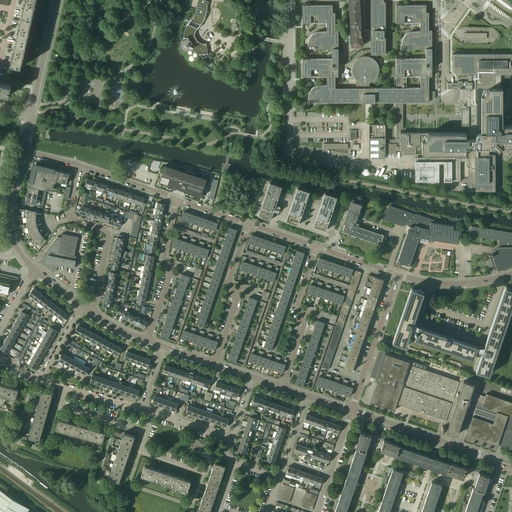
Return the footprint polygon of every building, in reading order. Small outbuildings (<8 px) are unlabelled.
[(32,17),(36,0),(25,0),(24,6),(22,15),(32,17)] [(205,18),(205,17),(206,17),(207,13),(206,13),(207,12),(207,11),(207,9),(207,8),(207,7),(207,6),(208,6),(208,5),(207,5),(204,4),(204,2),(205,0),(198,0),(198,1),(197,2),(197,4),(197,5),(197,6),(197,8),(196,12),(196,13),(195,14),(195,15),(194,16),(193,18),(193,19),(192,20),(190,21),(191,22),(191,21),(201,25),(200,25),(201,25),(201,24),(202,24),(202,23),(203,23),(204,21),(204,20),(205,19),(205,18)] [(338,31),(335,31),(335,12),(332,12),(332,5),(311,5),(303,5),(303,23),(311,23),(327,23),(327,31),(319,32),(318,32),(317,32),(316,32),(315,33),(314,33),(313,34),(312,35),(311,36),(310,37),(310,38),(309,39),(309,40),(309,41),(309,42),(308,46),(318,46),(318,49),(332,49),(332,59),(311,59),(303,59),(303,77),(311,77),(311,69),(319,69),(319,74),(327,74),(327,77),(327,85),(318,86),(317,86),(316,86),(315,86),(314,87),(313,87),(313,88),(312,88),(312,89),(311,89),(311,90),(310,90),(310,91),(310,92),(309,92),(309,93),(309,94),(308,99),(318,99),(318,102),(395,102),(395,117),(396,117),(396,139),(385,139),(385,124),(369,124),(369,158),(376,158),(378,158),(382,158),(383,158),(385,158),(385,154),(386,154),(392,154),(397,154),(397,151),(400,151),(401,151),(401,154),(421,154),(425,154),(425,155),(425,157),(415,158),(415,160),(415,168),(415,175),(415,178),(415,179),(415,180),(416,180),(431,180),(439,180),(439,168),(439,166),(439,162),(441,162),(444,162),(444,167),(444,168),(444,175),(444,180),(451,180),(460,180),(460,179),(467,179),(468,179),(468,191),(495,191),(495,177),(495,176),(495,159),(495,158),(495,154),(495,153),(496,152),(497,152),(501,149),(500,148),(503,145),(505,145),(505,146),(511,146),(511,125),(504,125),(502,125),(502,123),(502,118),(502,110),(505,110),(505,96),(505,88),(501,88),(501,74),(511,74),(511,53),(492,53),(489,53),(453,54),(452,54),(452,70),(458,70),(458,74),(468,74),(468,81),(465,81),(465,83),(464,83),(463,83),(462,84),(462,85),(462,86),(462,87),(463,87),(464,87),(465,87),(465,88),(465,89),(459,89),(459,100),(466,100),(466,106),(464,106),(464,115),(461,115),(461,125),(468,125),(468,132),(458,132),(456,132),(401,133),(401,129),(403,129),(403,102),(429,102),(429,99),(435,99),(435,92),(429,92),(429,76),(432,76),(432,30),(429,31),(429,12),(426,12),(426,5),(404,5),(396,5),(396,23),(404,23),(404,15),(412,15),(412,20),(420,20),(420,31),(412,32),(411,32),(410,32),(409,32),(408,33),(407,33),(407,34),(406,34),(405,35),(404,36),(404,37),(403,37),(403,38),(403,39),(403,40),(402,46),(411,46),(411,49),(426,49),(426,59),(404,59),(396,59),(396,77),(396,84),(396,88),(369,88),(369,82),(370,82),(371,82),(372,82),(372,81),(373,81),(373,80),(374,80),(375,80),(375,79),(376,78),(377,77),(377,76),(378,75),(378,74),(379,73),(379,72),(379,71),(379,70),(379,69),(379,68),(379,67),(379,66),(378,65),(378,64),(378,63),(377,63),(377,62),(376,61),(376,54),(386,54),(385,0),(370,0),(371,30),(367,30),(367,29),(365,29),(365,30),(364,30),(362,30),(359,0),(348,0),(351,34),(350,34),(350,35),(350,43),(351,43),(352,46),(363,46),(362,39),(371,38),(371,57),(370,57),(369,56),(368,56),(367,56),(366,56),(365,56),(364,56),(363,56),(362,56),(362,57),(361,57),(360,57),(359,58),(358,58),(358,59),(357,59),(356,60),(355,61),(355,62),(354,62),(354,63),(353,64),(353,65),(353,66),(352,67),(352,68),(352,69),(352,70),(352,71),(352,72),(353,73),(353,74),(353,75),(354,75),(354,76),(354,77),(355,77),(355,78),(356,79),(356,88),(335,88),(335,76),(338,76),(338,44),(338,31)] [(27,42),(32,17),(22,15),(18,31),(16,40),(27,42)] [(197,40),(197,39),(198,39),(197,37),(195,37),(195,36),(195,35),(195,34),(195,33),(195,32),(196,32),(197,29),(198,28),(197,29),(188,24),(187,25),(187,26),(186,27),(185,28),(185,29),(185,30),(184,31),(184,32),(184,34),(184,35),(184,36),(184,37),(184,38),(185,39),(184,39),(183,40),(182,40),(182,41),(181,42),(181,43),(181,44),(180,44),(180,45),(181,46),(181,47),(181,48),(182,48),(182,49),(183,50),(184,50),(185,51),(186,51),(187,51),(188,51),(189,50),(190,50),(191,49),(192,50),(193,50),(196,52),(199,53),(201,54),(202,54),(203,54),(204,54),(206,54),(207,54),(208,54),(212,53),(208,53),(207,44),(207,43),(203,44),(202,43),(201,43),(200,42),(199,42),(198,41),(197,40)] [(21,67),(27,42),(16,40),(13,56),(11,64),(21,67)] [(0,82),(0,93),(9,96),(12,85),(0,82)] [(67,183),(70,173),(67,172),(67,173),(61,171),(59,171),(55,170),(55,169),(46,167),(44,166),(42,166),(39,166),(34,165),(33,172),(33,173),(32,173),(29,186),(29,187),(28,188),(29,188),(28,192),(27,194),(26,200),(26,199),(26,201),(26,202),(36,204),(39,189),(44,190),(47,190),(48,188),(52,190),(53,187),(55,182),(56,183),(57,181),(67,183)] [(207,179),(194,175),(186,172),(165,165),(162,174),(159,183),(176,189),(177,188),(178,188),(179,188),(179,189),(181,190),(184,191),(184,192),(201,197),(207,179)] [(91,188),(94,181),(88,178),(85,186),(91,188)] [(210,193),(208,199),(211,200),(213,200),(218,181),(213,179),(212,185),(210,193)] [(97,190),(99,182),(94,181),(91,188),(97,190)] [(103,192),(105,184),(99,182),(97,190),(103,192)] [(108,194),(111,186),(105,184),(103,192),(108,194)] [(277,199),(281,188),(269,184),(258,216),(270,220),(274,210),(277,199)] [(114,196),(116,188),(111,186),(108,194),(114,196)] [(120,198),(122,190),(116,188),(114,196),(120,198)] [(298,225),(309,192),(297,188),(286,221),(298,225)] [(125,200),(128,192),(122,190),(120,198),(125,200)] [(131,201),(133,194),(128,192),(125,200),(131,201)] [(326,231),(337,197),(325,193),(314,227),(326,231)] [(136,203),(139,196),(133,194),(131,201),(136,203)] [(142,205),(145,198),(139,196),(136,203),(142,205)] [(359,211),(361,205),(352,202),(350,208),(359,211)] [(385,214),(383,219),(394,223),(404,226),(404,224),(409,225),(406,234),(397,262),(402,264),(402,263),(409,266),(419,237),(427,238),(427,240),(429,240),(431,240),(431,239),(455,243),(455,240),(458,241),(459,235),(459,234),(460,234),(461,230),(459,230),(453,229),(454,225),(435,222),(435,220),(419,214),(416,214),(388,205),(388,206),(387,209),(386,209),(386,211),(385,210),(384,213),(385,214)] [(85,215),(88,208),(82,206),(80,213),(85,215)] [(35,213),(35,212),(20,208),(24,209),(24,210),(19,209),(24,211),(24,212),(24,214),(24,215),(23,217),(23,219),(24,220),(24,222),(24,224),(19,225),(24,224),(24,226),(19,227),(24,226),(25,228),(25,230),(25,231),(26,233),(27,234),(27,236),(28,237),(29,239),(25,241),(25,242),(29,239),(30,241),(26,243),(26,244),(30,241),(31,243),(32,244),(34,246),(35,247),(36,248),(37,249),(38,250),(47,241),(45,239),(44,240),(43,239),(42,238),(41,237),(40,236),(39,234),(39,233),(38,232),(37,231),(37,229),(36,228),(36,226),(35,225),(35,223),(35,222),(35,220),(35,219),(35,217),(35,216),(35,214),(35,213)] [(91,217),(93,210),(88,208),(85,215),(91,217)] [(97,219),(99,212),(96,211),(97,209),(94,208),(94,210),(93,210),(91,217),(97,219)] [(357,217),(359,211),(350,208),(348,214),(357,217)] [(108,223),(110,216),(108,215),(109,211),(106,211),(105,214),(102,221),(108,223)] [(187,221),(189,213),(184,211),(181,219),(187,221)] [(102,221),(105,214),(99,212),(97,219),(102,221)] [(193,223),(195,215),(189,213),(187,221),(193,223)] [(113,225),(117,214),(115,214),(114,217),(110,216),(108,223),(113,225)] [(120,227),(122,220),(116,218),(117,215),(117,214),(113,225),(120,227)] [(355,223),(357,217),(348,214),(346,220),(348,221),(352,222),(355,223)] [(198,225),(201,217),(195,215),(193,223),(198,225)] [(204,227),(207,219),(201,217),(198,225),(204,227)] [(210,229),(213,221),(207,219),(204,227),(210,229)] [(215,231),(218,223),(213,221),(210,229),(215,231)] [(349,234),(352,222),(348,221),(347,222),(344,221),(343,223),(345,224),(342,232),(349,234)] [(359,225),(359,224),(355,223),(352,222),(349,234),(356,237),(359,228),(358,228),(359,225)] [(511,246),(511,245),(511,232),(470,226),(469,235),(482,237),(499,240),(499,247),(498,247),(491,252),(494,259),(491,260),(492,263),(495,262),(497,269),(505,270),(511,265),(511,246)] [(233,240),(237,230),(229,227),(225,237),(233,240)] [(363,239),(366,230),(359,228),(356,237),(363,239)] [(369,241),(372,233),(366,230),(363,239),(369,241)] [(383,236),(384,235),(380,234),(380,235),(372,233),(369,241),(383,246),(386,237),(383,236)] [(78,237),(62,234),(61,237),(57,237),(38,261),(39,261),(53,272),(56,268),(58,265),(74,268),(76,256),(75,255),(78,237)] [(123,245),(124,239),(125,236),(119,235),(118,238),(117,237),(116,244),(123,245)] [(181,249),(185,236),(183,235),(182,239),(183,239),(182,240),(179,239),(176,248),(181,249)] [(254,244),(257,236),(251,235),(249,242),(254,244)] [(261,247),(263,239),(257,236),(254,244),(261,247)] [(231,247),(233,240),(225,237),(223,245),(231,247)] [(189,252),(194,239),(191,238),(190,242),(191,242),(191,243),(188,242),(185,251),(189,252)] [(266,248),(269,240),(263,239),(261,247),(266,248)] [(272,250),(275,243),(269,240),(266,248),(272,250)] [(198,255),(202,242),(200,241),(199,244),(200,245),(199,246),(196,245),(193,254),(198,255)] [(278,252),(281,244),(275,243),(272,250),(278,252)] [(155,252),(157,245),(148,244),(147,247),(145,247),(144,252),(154,254),(154,251),(155,252)] [(206,258),(210,248),(211,245),(208,244),(207,247),(208,248),(208,249),(205,248),(202,257),(206,258)] [(229,253),(231,247),(223,245),(221,250),(229,253)] [(127,254),(127,252),(122,251),(114,249),(113,255),(121,257),(124,258),(125,254),(127,254)] [(227,259),(229,253),(221,250),(219,256),(227,259)] [(302,259),(305,253),(297,250),(294,257),(302,259)] [(225,264),(227,259),(219,256),(217,261),(225,264)] [(300,265),(302,259),(294,257),(293,262),(300,265)] [(248,272),(253,259),(251,258),(249,262),(250,262),(250,263),(247,262),(244,271),(248,272)] [(322,267),(325,259),(319,258),(316,265),(322,267)] [(328,269),(330,261),(325,259),(322,267),(328,269)] [(223,270),(225,264),(217,261),(215,267),(223,270)] [(257,275),(261,262),(259,261),(258,265),(259,265),(258,266),(255,265),(252,274),(257,275)] [(333,271),(336,263),(330,261),(328,269),(333,271)] [(298,271),(300,265),(293,262),(291,268),(298,271)] [(339,273),(341,265),(336,263),(333,271),(339,273)] [(265,278),(270,265),(268,264),(266,267),(267,268),(267,269),(264,268),(261,277),(265,278)] [(344,275),(347,267),(341,265),(339,273),(344,275)] [(221,275),(223,270),(215,267),(213,272),(221,275)] [(274,281),(277,271),(278,268),(276,267),(275,270),(276,271),(275,272),(272,271),(269,280),(274,281)] [(351,277),(353,269),(347,267),(344,275),(351,277)] [(296,277),(298,271),(291,268),(289,274),(296,277)] [(120,276),(121,271),(112,269),(111,272),(110,272),(109,278),(116,279),(117,276),(120,276)] [(359,280),(362,272),(355,270),(353,277),(359,280)] [(219,281),(221,275),(213,272),(211,279),(219,281)] [(187,283),(189,277),(182,274),(179,281),(187,283)] [(296,277),(289,274),(287,279),(295,282),(296,277)] [(0,298),(5,299),(8,294),(9,294),(12,290),(11,290),(13,288),(11,287),(16,279),(0,275),(0,298)] [(380,291),(384,280),(375,277),(368,275),(364,286),(367,287),(380,291)] [(357,286),(359,280),(353,277),(351,282),(352,283),(353,282),(357,286)] [(293,287),(295,282),(287,279),(285,285),(293,287)] [(185,289),(187,283),(179,281),(177,287),(185,289)] [(316,295),(320,282),(318,282),(317,285),(318,285),(317,286),(314,285),(311,294),(316,295)] [(215,292),(217,286),(209,284),(207,290),(215,292)] [(324,298),(329,285),(326,284),(325,288),(326,288),(326,289),(323,288),(320,297),(324,298)] [(291,293),(293,287),(285,285),(283,290),(291,293)] [(333,301),(337,288),(335,287),(334,291),(335,291),(334,292),(331,291),(328,300),(333,301)] [(365,293),(378,297),(380,291),(367,287),(365,293)] [(33,298),(38,292),(33,288),(28,294),(33,298)] [(511,290),(506,288),(485,348),(482,358),(478,370),(488,373),(511,302),(511,290)] [(408,334),(412,323),(422,293),(412,289),(394,341),(404,345),(408,334)] [(213,299),(215,292),(207,290),(205,296),(213,299)] [(289,299),(291,293),(283,290),(281,296),(289,299)] [(341,304),(344,296),(346,291),(344,290),(342,293),(343,294),(343,295),(340,294),(337,303),(341,304)] [(267,301),(270,293),(264,291),(261,299),(267,301)] [(38,302),(43,296),(38,292),(33,298),(38,302)] [(181,300),(183,294),(175,292),(173,297),(181,300)] [(376,303),(378,297),(365,293),(363,298),(361,297),(360,298),(376,303)] [(145,303),(146,297),(139,295),(137,302),(138,302),(137,305),(142,306),(141,312),(147,313),(148,307),(143,306),(144,303),(145,303)] [(43,306),(48,299),(43,296),(38,302),(43,306)] [(287,305),(289,299),(281,296),(279,302),(287,305)] [(179,306),(181,300),(173,297),(171,303),(179,306)] [(255,306),(257,300),(249,297),(247,303),(255,306)] [(360,298),(359,303),(374,308),(376,303),(360,298)] [(48,309),(53,303),(48,299),(43,306),(48,309)] [(209,309),(212,303),(204,301),(202,307),(209,309)] [(53,313),(58,307),(53,303),(48,309),(53,313)] [(177,312),(179,306),(171,303),(169,309),(177,312)] [(253,311),(255,306),(247,303),(245,308),(253,311)] [(372,314),(374,308),(359,303),(357,309),(372,314)] [(58,317),(63,311),(58,307),(53,313),(58,317)] [(208,315),(209,309),(202,307),(200,312),(208,315)] [(283,316),(285,310),(277,307),(275,313),(283,316)] [(251,317),(253,311),(245,308),(243,314),(251,317)] [(27,319),(29,315),(30,312),(24,309),(23,312),(22,311),(20,315),(27,319)] [(175,318),(177,312),(169,309),(167,315),(175,318)] [(372,314),(357,309),(355,314),(357,315),(370,319),(372,314)] [(128,320),(131,313),(126,311),(123,310),(120,315),(123,316),(123,318),(128,320)] [(68,315),(63,311),(58,317),(63,321),(68,315)] [(206,320),(208,315),(200,312),(198,318),(206,320)] [(133,323),(137,316),(131,313),(128,320),(133,323)] [(281,321),(283,316),(275,313),(273,319),(281,321)] [(249,323),(251,317),(243,314),(241,320),(249,323)] [(23,324),(27,319),(20,315),(17,320),(23,324)] [(368,325),(370,319),(357,315),(355,321),(368,325)] [(139,326),(142,319),(137,316),(133,323),(139,326)] [(204,327),(206,320),(198,318),(196,324),(204,327)] [(144,329),(148,322),(142,319),(139,326),(144,329)] [(279,327),(281,321),(273,319),(271,324),(279,327)] [(20,330),(23,324),(17,320),(13,326),(20,330)] [(172,329),(174,323),(166,320),(164,326),(172,329)] [(247,328),(249,323),(241,320),(239,325),(247,328)] [(322,330),(325,323),(317,320),(314,328),(322,330)] [(366,331),(368,325),(355,321),(352,332),(364,336),(366,331)] [(420,328),(412,323),(408,334),(417,337),(417,339),(472,358),(473,354),(475,348),(420,328)] [(277,333),(279,327),(271,324),(269,331),(277,333)] [(79,335),(83,328),(78,325),(74,332),(79,335)] [(245,334),(247,328),(239,325),(237,331),(245,334)] [(17,336),(20,330),(13,326),(10,332),(17,336)] [(54,336),(57,330),(50,327),(47,332),(54,336)] [(189,341),(194,328),(192,327),(191,330),(191,331),(191,332),(188,331),(185,340),(189,341)] [(85,338),(89,331),(83,328),(79,335),(85,338)] [(198,344),(202,331),(200,330),(199,333),(200,334),(199,335),(196,334),(194,343),(198,344)] [(90,340),(94,333),(89,331),(85,338),(90,340)] [(168,339),(170,334),(162,331),(160,337),(168,339)] [(243,340),(245,334),(237,331),(235,337),(243,340)] [(275,339),(277,333),(269,331),(267,336),(275,339)] [(14,342),(17,336),(10,332),(7,338),(14,342)] [(54,336),(47,332),(44,338),(51,342),(54,336)] [(362,342),(364,336),(352,332),(350,338),(362,342)] [(96,343),(100,336),(94,333),(90,340),(96,343)] [(206,347),(211,334),(209,333),(208,336),(208,337),(208,338),(205,337),(202,346),(206,347)] [(102,347),(106,340),(100,336),(96,343),(102,347)] [(215,350),(218,341),(219,337),(217,336),(216,339),(217,339),(216,341),(213,340),(211,348),(215,350)] [(242,345),(243,340),(235,337),(234,342),(242,345)] [(317,346),(319,340),(311,337),(309,343),(317,346)] [(10,348),(14,342),(7,338),(4,344),(10,348)] [(48,347),(51,342),(44,338),(41,343),(48,347)] [(360,348),(362,342),(350,338),(348,344),(360,348)] [(107,349),(111,342),(106,340),(102,347),(107,349)] [(271,350),(273,344),(265,341),(263,347),(271,350)] [(113,352),(116,345),(111,342),(107,349),(113,352)] [(239,351),(242,345),(234,342),(231,349),(239,351)] [(44,353),(48,347),(41,343),(38,349),(44,353)] [(315,352),(317,346),(309,343),(307,349),(315,352)] [(8,353),(10,348),(4,344),(1,349),(8,353)] [(358,354),(360,348),(348,344),(346,349),(358,354)] [(122,348),(116,345),(113,352),(118,355),(122,348)] [(356,359),(358,354),(346,349),(343,348),(341,354),(347,356),(356,359)] [(482,358),(485,348),(477,348),(475,348),(473,354),(482,358)] [(41,358),(44,353),(38,349),(34,354),(41,358)] [(238,357),(239,351),(231,349),(230,354),(238,357)] [(313,358),(315,352),(307,349),(305,355),(313,358)] [(378,382),(371,402),(372,404),(372,402),(381,405),(380,407),(382,406),(383,408),(384,406),(393,409),(392,411),(394,410),(396,404),(445,421),(444,426),(442,426),(441,430),(456,435),(460,423),(465,425),(469,426),(467,434),(500,446),(511,449),(511,402),(486,394),(485,397),(475,393),(479,382),(461,376),(459,381),(425,370),(426,366),(385,351),(379,349),(378,352),(373,367),(378,369),(375,378),(375,381),(378,382)] [(257,364),(261,351),(259,350),(258,354),(259,354),(258,355),(255,354),(253,363),(257,364)] [(130,361),(133,353),(127,351),(124,359),(130,361)] [(63,363),(67,356),(62,353),(59,360),(63,363)] [(136,363),(139,355),(133,353),(130,361),(136,363)] [(265,367),(270,354),(268,353),(267,356),(267,357),(267,358),(264,357),(261,366),(265,367)] [(41,358),(34,354),(31,360),(38,364),(41,358)] [(236,363),(238,357),(230,354),(228,360),(236,363)] [(347,356),(341,354),(337,366),(343,368),(352,371),(356,359),(347,356)] [(142,365),(144,357),(139,355),(136,363),(142,365)] [(311,363),(313,358),(305,355),(303,361),(311,363)] [(69,366),(73,359),(67,356),(63,363),(69,366)] [(274,370),(278,357),(276,356),(275,359),(276,360),(275,361),(272,360),(270,369),(274,370)] [(148,367),(151,360),(144,357),(142,365),(148,367)] [(328,369),(330,364),(328,362),(325,358),(322,367),(328,369)] [(75,369),(78,362),(73,359),(69,366),(75,369)] [(283,373),(285,365),(285,364),(287,360),(285,359),(284,362),(284,363),(284,364),(281,363),(278,372),(283,373)] [(36,369),(38,364),(31,360),(29,365),(36,369)] [(309,369),(311,363),(303,361),(301,366),(309,369)] [(80,372),(84,365),(78,362),(75,369),(80,372)] [(90,368),(84,365),(80,372),(86,375),(90,368)] [(168,374),(171,367),(165,365),(163,372),(168,374)] [(307,375),(309,369),(301,366),(299,372),(307,375)] [(174,376),(176,368),(171,367),(168,374),(174,376)] [(179,378),(182,370),(176,368),(174,376),(179,378)] [(185,380),(188,372),(182,370),(179,378),(185,380)] [(191,382),(193,374),(188,372),(185,380),(191,382)] [(324,387),(329,374),(327,373),(326,377),(327,377),(326,378),(323,377),(320,386),(324,387)] [(196,384),(199,376),(193,374),(191,382),(196,384)] [(101,386),(104,378),(98,376),(95,384),(101,386)] [(202,385),(204,378),(199,376),(196,384),(202,385)] [(333,390),(337,377),(335,376),(334,379),(335,380),(334,381),(332,380),(329,389),(333,390)] [(303,386),(305,380),(297,377),(295,383),(303,386)] [(107,388),(110,380),(104,378),(101,386),(107,388)] [(208,388),(211,380),(204,378),(202,385),(208,388)] [(341,393),(346,380),(344,379),(343,382),(343,383),(343,384),(340,383),(337,392),(341,393)] [(113,390),(116,382),(110,380),(107,388),(113,390)] [(219,393),(222,383),(217,381),(213,391),(219,393)] [(119,392),(122,384),(116,382),(113,390),(119,392)] [(350,396),(353,388),(355,383),(352,382),(351,385),(352,386),(352,387),(349,386),(346,395),(350,396)] [(225,395),(228,385),(222,383),(219,393),(225,395)] [(125,394),(127,386),(122,384),(119,392),(125,394)] [(16,400),(19,389),(4,385),(1,396),(16,400)] [(230,397),(231,394),(234,387),(228,385),(225,395),(230,397)] [(131,396),(134,388),(127,386),(125,394),(131,396)] [(237,396),(239,389),(234,387),(231,394),(237,396)] [(137,398),(140,391),(134,388),(131,396),(137,398)] [(48,412),(51,398),(53,394),(42,391),(37,409),(48,412)] [(158,405),(160,397),(154,395),(152,403),(158,405)] [(257,405),(260,398),(254,396),(252,403),(257,405)] [(164,407),(166,399),(160,397),(158,405),(164,407)] [(263,407),(266,400),(260,398),(257,405),(263,407)] [(169,409),(172,401),(166,399),(164,407),(169,409)] [(269,409),(271,402),(266,400),(263,407),(269,409)] [(176,411),(178,403),(172,401),(169,409),(176,411)] [(274,411),(277,404),(271,402),(269,409),(274,411)] [(280,413),(282,406),(277,404),(274,411),(280,413)] [(286,415),(288,408),(282,406),(280,413),(286,415)] [(197,416),(200,409),(194,407),(191,414),(197,416)] [(292,417),(294,410),(288,408),(286,415),(292,417)] [(43,427),(46,418),(48,412),(37,409),(33,424),(43,427)] [(203,418),(206,411),(200,409),(197,416),(203,418)] [(209,420),(211,413),(206,411),(203,418),(209,420)] [(214,422),(217,415),(211,413),(209,420),(214,422)] [(310,423),(312,416),(307,414),(304,421),(310,423)] [(220,424),(223,417),(217,415),(214,422),(220,424)] [(255,424),(257,419),(250,416),(248,422),(255,424)] [(315,425),(318,418),(312,416),(310,423),(315,425)] [(227,426),(230,419),(223,417),(220,424),(227,426)] [(321,427),(323,420),(318,418),(315,425),(321,427)] [(72,434),(75,424),(59,419),(56,430),(72,434)] [(327,429),(329,421),(323,420),(321,427),(327,429)] [(332,431),(335,423),(329,421),(327,429),(332,431)] [(253,430),(255,424),(248,422),(246,427),(253,430)] [(338,433),(341,426),(335,423),(332,431),(338,433)] [(39,441),(41,434),(43,427),(33,424),(29,438),(30,438),(28,442),(38,444),(39,440),(39,441)] [(88,439),(91,428),(75,424),(72,434),(88,439)] [(284,434),(286,428),(278,426),(276,432),(284,434)] [(251,436),(253,430),(246,427),(244,433),(251,436)] [(106,432),(99,430),(91,428),(88,439),(103,443),(106,432)] [(129,454),(132,445),(135,436),(125,432),(118,451),(129,454)] [(282,440),(284,434),(276,432),(275,437),(282,440)] [(371,436),(361,432),(358,441),(368,444),(371,436)] [(249,441),(251,436),(244,433),(242,439),(249,441)] [(280,446),(282,440),(275,437),(273,443),(280,446)] [(247,447),(249,441),(242,439),(240,444),(247,447)] [(389,453),(392,443),(384,440),(380,450),(389,453)] [(365,451),(368,444),(358,441),(355,448),(357,448),(366,452),(366,451),(365,451)] [(278,451),(280,446),(273,443),(271,449),(278,451)] [(396,456),(399,447),(399,446),(392,443),(389,453),(395,455),(395,456),(396,456)] [(245,453),(247,447),(240,444),(238,450),(245,453)] [(305,455),(307,447),(302,445),(299,453),(305,455)] [(311,457),(313,449),(307,447),(305,455),(311,457)] [(404,459),(407,449),(399,447),(396,456),(404,459)] [(363,460),(366,452),(357,448),(354,457),(363,460)] [(276,457),(278,451),(271,449),(269,454),(276,457)] [(316,459),(319,451),(313,449),(311,457),(316,459)] [(412,462),(415,452),(407,449),(404,459),(412,462)] [(124,469),(127,460),(129,454),(118,451),(113,465),(124,469)] [(322,461),(324,453),(319,451),(316,459),(322,461)] [(420,464),(423,455),(415,452),(412,462),(420,464)] [(331,455),(324,453),(322,461),(328,463),(331,455)] [(274,463),(276,457),(269,454),(267,460),(274,463)] [(426,467),(429,457),(423,455),(420,464),(426,467)] [(361,468),(363,460),(354,457),(351,465),(361,468)] [(432,469),(435,459),(429,457),(426,467),(432,469)] [(439,471),(442,461),(435,459),(432,469),(439,471)] [(447,474),(447,473),(450,464),(442,461),(439,471),(447,474)] [(220,482),(225,466),(215,462),(209,479),(220,482)] [(455,475),(459,466),(451,463),(450,464),(447,473),(455,475)] [(119,482),(123,471),(124,469),(113,465),(109,479),(119,482)] [(158,482),(161,471),(145,465),(141,476),(158,482)] [(358,476),(361,468),(351,465),(348,472),(358,476)] [(292,475),(294,468),(289,466),(286,474),(292,475)] [(462,478),(466,468),(459,466),(455,475),(462,478)] [(297,477),(300,470),(294,468),(292,475),(297,477)] [(400,480),(402,472),(393,469),(390,477),(400,480)] [(303,479),(305,472),(300,470),(297,477),(303,479)] [(174,487),(178,477),(161,471),(158,482),(174,487)] [(309,481),(311,474),(305,472),(303,479),(309,481)] [(355,483),(358,476),(348,472),(346,480),(355,483)] [(479,473),(476,480),(486,484),(489,476),(479,473)] [(314,483),(317,476),(311,474),(309,481),(314,483)] [(323,478),(317,476),(314,483),(321,485),(323,478)] [(187,492),(191,481),(178,477),(174,487),(187,492)] [(397,488),(400,480),(390,477),(387,485),(397,488)] [(214,498),(220,482),(209,479),(204,495),(214,498)] [(353,490),(355,483),(346,480),(343,487),(353,490)] [(483,491),(486,484),(476,480),(474,488),(483,491)] [(441,485),(432,482),(431,482),(428,491),(438,494),(441,485)] [(394,496),(397,488),(387,485),(385,492),(394,496)] [(350,498),(353,490),(343,487),(341,494),(350,498)] [(483,491),(474,488),(473,487),(470,496),(480,500),(482,491),(483,491)] [(30,511),(28,511),(30,509),(0,489),(0,511),(30,511)] [(435,502),(438,494),(428,491),(426,498),(435,502)] [(392,502),(394,496),(385,492),(382,499),(392,502)] [(348,505),(350,498),(341,494),(338,502),(348,505)] [(204,511),(209,511),(214,498),(204,495),(198,510),(204,511)] [(480,500),(470,496),(467,503),(477,507),(480,500)] [(433,510),(435,502),(426,498),(423,506),(433,510)] [(392,502),(382,499),(380,507),(389,510),(392,502)] [(345,511),(348,505),(338,502),(335,510),(342,511),(345,511)] [(465,511),(475,511),(477,507),(467,503),(465,511)]
